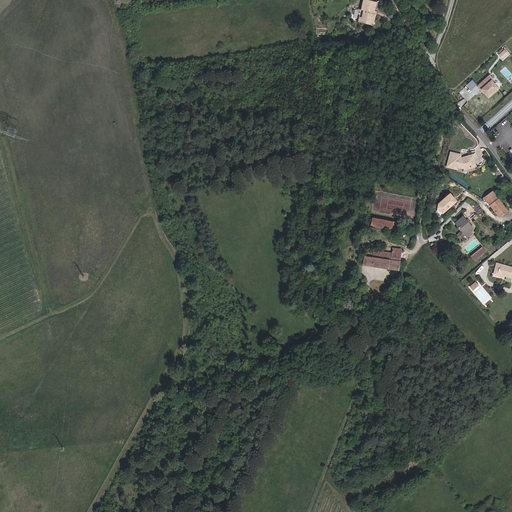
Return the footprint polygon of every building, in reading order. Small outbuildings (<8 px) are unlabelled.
[(374,14),(375,11),(377,2),(369,0),(362,0),(361,10),(363,10),(361,17),(364,18),(363,23),(369,24),(370,21),(374,22),(376,14),(374,14)] [(494,52),(497,55),(502,50),(499,47),(494,52)] [(498,89),(491,81),(492,79),(489,75),(477,86),(480,90),(481,89),(484,92),(488,97),(498,89)] [(467,82),(470,89),(477,86),(474,79),(467,82)] [(475,166),(471,154),(462,157),(462,158),(459,157),(460,155),(450,153),(447,164),(451,165),(450,167),(456,169),(456,167),(463,169),(475,166)] [(449,191),(435,205),(443,213),(457,199),(449,191)] [(507,211),(492,191),(484,197),(499,217),(507,211)] [(473,222),(478,218),(474,213),(469,217),(473,222)] [(469,231),(473,228),(463,216),(456,223),(465,234),(469,231)] [(371,226),(397,231),(398,223),(373,218),(371,226)] [(470,256),(474,261),(486,251),(482,247),(470,256)] [(363,264),(398,270),(401,250),(393,248),(392,254),(366,249),(365,256),(364,256),(363,264)] [(511,277),(511,267),(497,263),(494,274),(503,277),(504,275),(511,277)]
